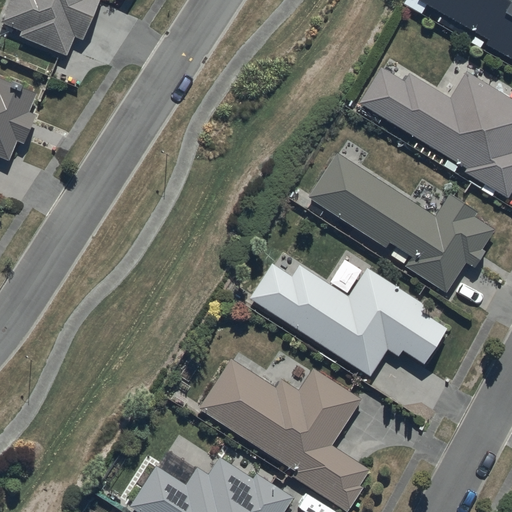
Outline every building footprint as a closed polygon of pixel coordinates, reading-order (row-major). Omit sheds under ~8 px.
[(8,0),(0,19),(0,21),(21,31),(19,35),(64,54),(74,36),(81,40),(98,0),(8,0)] [(479,47),(481,44),(511,61),(511,0),(415,0),(474,34),(470,41),(479,47)] [(461,172),(505,197),(511,185),(511,100),(465,70),(448,96),(408,70),(402,80),(379,66),(355,102),(463,168),(461,172)] [(0,154),(8,159),(17,139),(23,142),(35,114),(27,111),(35,93),(0,77),(0,154)] [(335,153),(307,197),(383,248),(388,242),(409,256),(403,266),(445,292),(464,262),(473,268),(484,251),(480,248),(492,229),(472,216),(474,212),(447,195),(434,216),(335,153)] [(270,263),(246,298),(368,376),(384,348),(396,356),(400,349),(421,363),(445,328),(421,312),(424,307),(365,268),(346,297),(298,265),(290,277),(270,263)] [(229,358),(198,407),(294,470),(291,475),(346,511),(362,487),(358,485),(368,470),(328,444),(357,399),(309,368),(295,390),(278,379),(274,387),(229,358)] [(155,465),(129,505),(139,511),(282,511),(292,497),(257,474),(254,479),(219,456),(208,473),(196,466),(184,484),(155,465)]
